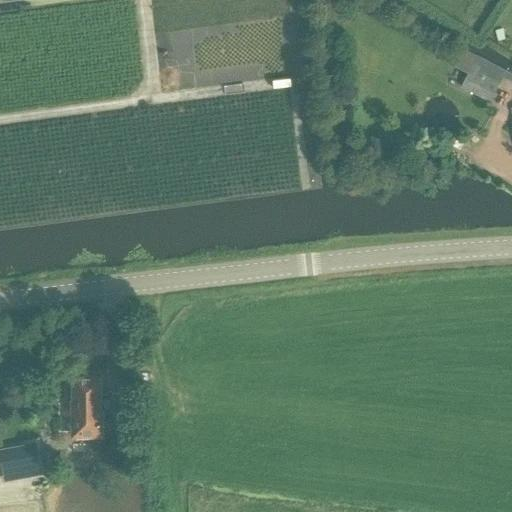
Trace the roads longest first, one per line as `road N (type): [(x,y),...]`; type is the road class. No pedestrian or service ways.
road 1 (tertiary): [(511,248),(0,300)]
road 2 (track): [(0,118),(286,79)]
